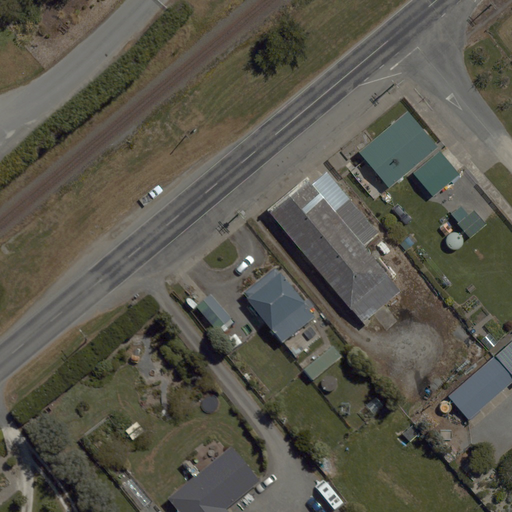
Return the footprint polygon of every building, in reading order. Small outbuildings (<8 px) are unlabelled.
[(421,129),(376,166),(392,185),(437,148),(421,129)] [(448,158),(424,175),(449,211),(473,194),(448,158)] [(405,293),(305,173),(264,206),(365,327),(405,293)] [(500,207),(483,192),(440,237),(457,252),(500,207)] [(278,271),(245,297),(284,345),(317,318),(278,271)] [(328,344),(300,364),(313,383),(341,363),(328,344)] [(511,385),(511,377),(495,355),(448,391),(468,418),(511,385)] [(231,451),(170,498),(180,511),(231,511),(227,506),(256,483),(231,451)]
